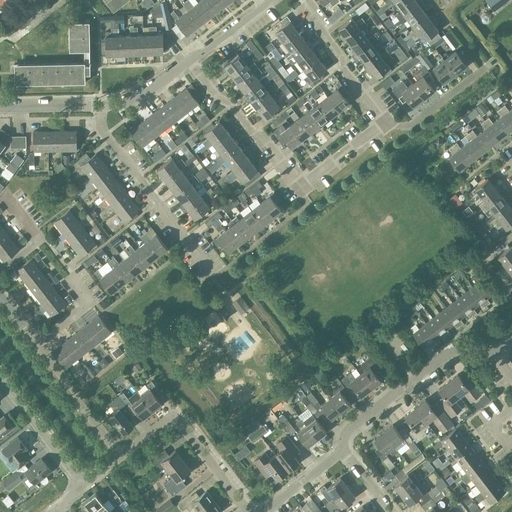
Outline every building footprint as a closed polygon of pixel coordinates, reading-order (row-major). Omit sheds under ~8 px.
[(4,0),(0,3),(0,12),(1,11),(0,10),(10,2),(18,12),(25,7),(19,0),(4,0)] [(118,10),(110,0),(107,3),(114,13),(118,10)] [(122,7),(117,0),(110,0),(118,10),(122,7)] [(151,6),(146,0),(143,0),(141,2),(147,9),(151,6)] [(209,18),(194,0),(188,0),(183,4),(188,10),(199,25),(209,18)] [(196,0),(194,0),(209,18),(218,11),(209,0),(200,0),(198,2),(196,0)] [(209,0),(218,11),(227,4),(223,0),(209,0)] [(391,0),(387,3),(387,4),(377,11),(379,15),(396,3),(399,8),(409,0),(391,0)] [(415,0),(409,0),(399,8),(403,12),(396,17),(399,20),(423,3),(421,0),(418,0),(417,1),(415,0)] [(494,12),(509,0),(485,0),(494,12)] [(163,19),(164,19),(166,30),(172,29),(170,17),(166,2),(160,3),(163,19)] [(355,10),(359,15),(369,8),(365,3),(355,10)] [(423,3),(399,20),(402,24),(408,20),(412,24),(426,14),(423,9),(426,6),(423,3)] [(188,10),(179,17),(190,32),(199,25),(188,10)] [(179,17),(174,11),(171,14),(175,20),(178,23),(172,28),(180,39),(187,34),(187,35),(190,32),(179,17)] [(415,29),(403,39),(400,35),(397,38),(402,45),(436,19),(433,15),(429,18),(426,14),(412,24),(415,29)] [(124,16),(114,16),(115,24),(117,24),(119,24),(124,23),(124,16)] [(389,17),(384,21),(389,28),(394,24),(391,21),(389,17)] [(342,39),(364,21),(362,18),(355,23),(351,18),(338,28),(342,33),(339,35),(342,39)] [(439,23),(436,19),(402,45),(407,51),(410,48),(406,43),(412,38),(415,41),(421,36),(425,41),(439,30),(435,26),(439,23)] [(283,42),(298,31),(290,21),(284,26),(280,21),(267,31),(274,39),(279,36),(283,42)] [(364,21),(342,39),(345,42),(347,40),(351,45),(364,35),(361,30),(367,25),(364,21)] [(120,24),(115,24),(116,55),(126,55),(125,36),(119,36),(119,28),(120,28),(120,24)] [(145,54),(144,35),(138,36),(138,27),(134,28),(135,54),(145,54)] [(154,54),(153,27),(149,27),(149,35),(144,35),(145,54),(154,54)] [(153,27),(154,54),(164,53),(163,35),(157,35),(157,27),(153,27)] [(107,56),(116,55),(115,28),(111,28),(111,32),(106,32),(106,37),(106,44),(101,44),(101,55),(107,54),(107,56)] [(130,36),(125,36),(126,55),(135,54),(134,28),(130,28),(130,36)] [(298,31),(283,42),(290,51),(305,40),(298,31)] [(443,37),(453,50),(458,46),(448,33),(443,37)] [(368,39),(364,35),(351,45),(354,49),(352,51),(355,55),(377,38),(374,34),(368,39)] [(377,38),(355,55),(357,58),(360,56),(363,61),(377,51),(374,47),(375,46),(378,50),(384,46),(380,42),(385,39),(382,35),(377,38)] [(312,50),(305,40),(290,51),(298,61),(312,50)] [(399,47),(395,41),(385,48),(387,50),(390,54),(399,47)] [(90,51),(90,43),(70,44),(70,51),(84,51),(90,51)] [(256,56),(260,52),(257,47),(252,51),(256,56)] [(312,50),(298,61),(305,70),(319,59),(312,50)] [(380,56),(377,51),(363,61),(367,66),(364,68),(367,71),(390,54),(387,50),(380,56)] [(443,57),(455,73),(466,65),(455,51),(449,56),(447,53),(443,57)] [(242,52),(239,54),(225,65),(232,75),(246,64),(242,59),(246,57),(242,52)] [(264,57),(260,52),(256,56),(259,60),(264,57)] [(427,70),(433,66),(423,52),(417,56),(424,66),(427,70)] [(390,54),(367,71),(370,75),(373,73),(376,78),(389,67),(386,63),(393,58),(390,54)] [(438,61),(440,63),(434,68),(444,82),(455,73),(443,57),(438,61)] [(319,59),(305,70),(309,75),(305,78),(308,82),(308,83),(311,88),(324,78),(321,73),(327,69),(319,59)] [(84,63),(77,63),(78,83),(85,83),(85,74),(84,63)] [(249,67),(246,64),(232,75),(239,83),(258,68),(255,63),(249,67)] [(269,74),(274,70),(270,65),(266,69),(269,74)] [(281,74),(286,70),(282,65),(278,69),(281,74)] [(424,66),(412,74),(417,80),(412,84),(424,98),(434,90),(429,84),(434,80),(427,70),(424,66)] [(258,68),(239,83),(246,92),(260,81),(256,77),(262,73),(258,68)] [(289,75),(286,70),(281,74),(285,78),(289,75)] [(395,82),(390,76),(381,84),(384,88),(385,90),(395,82)] [(266,90),(260,81),(246,92),(252,101),(266,90)] [(328,96),(339,110),(349,103),(344,97),(349,93),(340,81),(335,85),(338,89),(328,96)] [(424,98),(412,84),(408,87),(404,82),(393,90),(401,100),(406,96),(414,106),(424,98)] [(283,91),(288,88),(284,83),(279,87),(283,91)] [(319,85),(315,89),(318,93),(323,90),(319,85)] [(187,88),(175,97),(188,113),(199,104),(187,88)] [(288,88),(283,91),(286,96),(291,92),(288,88)] [(273,99),(266,90),(252,101),(259,110),(273,99)] [(491,96),(495,100),(503,94),(500,90),(491,96)] [(305,96),(308,100),(313,97),(310,92),(305,96)] [(293,94),(283,102),(287,107),(297,99),(293,94)] [(305,96),(301,100),(304,104),(309,101),(305,96)] [(328,96),(319,103),(330,118),(339,110),(328,96)] [(175,97),(164,106),(176,121),(188,113),(175,97)] [(280,108),(273,99),(259,110),(266,119),(280,108)] [(304,104),(301,100),(296,103),(300,108),(304,104)] [(330,118),(319,103),(309,111),(320,125),(330,118)] [(481,104),(476,108),(482,116),(488,112),(481,104)] [(164,106),(153,114),(165,130),(176,121),(164,106)] [(505,106),(501,108),(511,122),(511,108),(509,111),(505,106)] [(497,111),(502,117),(497,120),(507,133),(511,129),(511,122),(501,108),(497,111)] [(471,120),(480,114),(476,109),(467,115),(471,120)] [(286,111),(282,114),(285,119),(290,115),(286,111)] [(320,125),(309,111),(300,118),(311,132),(320,125)] [(153,114),(142,123),(155,138),(165,130),(153,114)] [(282,114),(277,118),(280,123),(285,119),(282,114)] [(206,116),(196,124),(199,128),(209,120),(206,116)] [(300,118),(291,125),(302,140),(311,132),(300,118)] [(463,118),(459,121),(463,126),(464,127),(468,124),(463,118)] [(507,133),(497,120),(493,123),(489,118),(485,121),(499,139),(507,133)] [(212,123),(204,130),(206,132),(205,133),(209,137),(203,142),(205,146),(226,129),(220,121),(214,126),(212,123)] [(459,121),(451,127),(454,131),(462,125),(459,121)] [(499,139),(485,121),(481,124),(485,129),(481,133),(491,145),(499,139)] [(155,138),(142,123),(131,131),(143,147),(155,138)] [(283,125),(279,128),(274,132),(283,145),(286,142),(288,141),(292,147),(302,140),(291,125),(286,129),(283,125)] [(226,129),(205,146),(199,150),(202,153),(208,149),(214,144),(218,149),(233,137),(226,129)] [(491,145),(481,133),(477,136),(473,130),(469,133),(483,152),(491,145)] [(62,132),(62,151),(77,151),(77,131),(62,132)] [(49,152),(48,132),(34,132),(35,152),(49,152)] [(62,151),(62,132),(48,132),(49,152),(62,151)] [(185,133),(174,141),(177,146),(188,137),(185,133)] [(315,137),(321,146),(327,142),(321,133),(315,137)] [(483,152),(469,133),(465,136),(469,142),(465,145),(475,158),(483,152)] [(222,154),(221,154),(215,159),(218,162),(239,146),(233,137),(218,149),(222,154)] [(432,143),(437,149),(444,144),(439,137),(432,143)] [(192,139),(188,142),(192,147),(196,144),(192,139)] [(168,144),(172,149),(176,145),(172,140),(168,144)] [(475,158),(465,145),(461,148),(457,142),(453,146),(467,164),(475,158)] [(239,146),(218,162),(209,169),(212,174),(221,166),(220,165),(227,160),(230,165),(245,154),(239,146)] [(467,164),(453,146),(448,149),(453,155),(449,158),(459,171),(467,164)] [(162,158),(167,154),(162,149),(157,152),(162,158)] [(185,153),(189,159),(193,155),(189,150),(185,153)] [(12,160),(19,166),(20,166),(24,160),(16,154),(12,160)] [(90,177),(105,165),(97,154),(81,166),(90,177)] [(234,170),(233,171),(227,175),(227,174),(218,181),(221,185),(252,162),(245,154),(230,165),(234,170)] [(182,159),(176,163),(172,159),(158,170),(164,178),(194,156),(193,155),(189,159),(184,162),(182,159)] [(194,156),(164,178),(170,186),(185,175),(181,170),(187,165),(187,166),(196,159),(194,156)] [(19,166),(12,160),(6,168),(14,173),(19,166)] [(62,162),(55,167),(59,172),(65,167),(62,162)] [(252,162),(221,185),(223,188),(233,181),(239,176),(243,182),(246,187),(255,180),(251,176),(258,170),(252,162)] [(293,169),(299,177),(306,172),(300,164),(293,169)] [(105,165),(90,177),(99,188),(114,176),(105,165)] [(188,179),(185,175),(170,186),(177,194),(206,172),(203,168),(188,179)] [(206,172),(177,194),(183,203),(198,191),(193,186),(199,181),(200,183),(209,176),(206,172)] [(114,176),(99,188),(107,199),(123,187),(114,176)] [(482,197),(495,187),(488,178),(475,189),(469,194),(472,198),(478,193),(482,197)] [(253,193),(256,197),(262,193),(259,189),(263,186),(259,181),(250,188),(253,193)] [(123,187),(107,199),(116,210),(131,198),(123,187)] [(495,187),(482,197),(485,201),(480,205),(482,209),(501,194),(495,187)] [(198,191),(183,203),(189,211),(210,195),(214,192),(211,188),(201,196),(198,191)] [(253,193),(250,188),(245,192),(249,196),(253,193)] [(262,203),(272,218),(282,210),(275,202),(279,199),(274,192),(270,195),(270,196),(262,203)] [(463,203),(456,194),(449,200),(456,209),(463,203)] [(501,194),(482,209),(485,213),(491,209),(494,213),(507,202),(501,194)] [(210,195),(189,211),(196,219),(210,208),(206,202),(212,198),(210,195)] [(100,197),(95,201),(98,205),(103,201),(100,197)] [(140,210),(131,198),(116,210),(125,222),(140,210)] [(236,198),(232,201),(239,210),(241,208),(238,204),(240,203),(236,198)] [(239,210),(232,201),(227,205),(231,210),(235,207),(238,211),(239,210)] [(511,208),(507,202),(494,213),(497,217),(492,221),(495,225),(511,211),(511,208)] [(272,218),(262,203),(253,210),(264,224),(272,218)] [(481,209),(475,212),(479,221),(485,218),(481,209)] [(63,234),(79,222),(70,210),(55,222),(63,234)] [(253,210),(244,217),(255,231),(264,224),(253,210)] [(511,224),(511,211),(495,225),(498,229),(504,225),(507,229),(511,224)] [(214,215),(218,220),(222,216),(219,212),(214,215)] [(218,220),(214,215),(205,222),(209,228),(213,225),(216,228),(221,224),(218,220)] [(255,231),(244,217),(240,220),(237,216),(232,220),(246,238),(255,231)] [(473,216),(469,220),(473,225),(477,221),(473,216)] [(143,218),(137,220),(140,228),(147,225),(143,218)] [(246,238),(232,220),(227,224),(230,228),(226,231),(237,245),(246,238)] [(79,222),(63,234),(72,245),(87,233),(79,222)] [(94,238),(101,232),(95,225),(88,231),(94,238)] [(2,227),(0,228),(0,246),(11,238),(2,227)] [(237,245),(226,231),(214,241),(219,247),(223,244),(229,252),(237,245)] [(143,235),(160,256),(168,249),(157,235),(152,238),(147,232),(143,235)] [(96,244),(87,233),(72,245),(80,256),(96,244)] [(145,243),(140,247),(152,262),(160,256),(143,235),(140,237),(145,243)] [(27,241),(23,236),(19,240),(23,244),(27,241)] [(107,241),(104,236),(99,239),(103,244),(107,241)] [(19,249),(11,238),(0,246),(0,256),(4,261),(19,249)] [(152,262),(140,247),(135,251),(126,240),(123,243),(127,247),(144,269),(152,262)] [(505,266),(511,260),(511,246),(498,257),(505,266)] [(129,256),(124,260),(120,253),(119,254),(135,275),(144,269),(127,247),(124,250),(129,256)] [(41,258),(38,254),(33,258),(37,262),(41,258)] [(135,275),(119,254),(111,260),(127,281),(135,275)] [(88,259),(92,264),(97,259),(94,255),(88,259)] [(40,270),(32,259),(16,271),(25,282),(40,270)] [(113,269),(108,272),(119,287),(127,281),(111,260),(108,262),(113,269)] [(40,270),(25,282),(33,293),(49,281),(40,270)] [(119,287),(108,272),(103,276),(98,270),(94,273),(99,279),(99,278),(111,294),(119,287)] [(49,281),(33,293),(41,304),(57,291),(49,281)] [(480,282),(473,288),(487,306),(490,303),(487,298),(490,296),(480,282)] [(473,288),(466,293),(477,306),(480,304),(483,308),(487,306),(473,288)] [(57,291),(41,304),(51,316),(66,304),(57,291)] [(466,293),(460,298),(474,316),(477,313),(474,309),(477,306),(466,293)] [(65,299),(70,304),(74,301),(70,295),(65,299)] [(241,315),(250,308),(241,297),(232,303),(241,315)] [(460,298),(453,303),(464,316),(467,314),(470,319),(474,316),(460,298)] [(453,303),(446,308),(460,326),(464,323),(460,319),(464,316),(453,303)] [(224,308),(217,314),(223,322),(230,316),(224,308)] [(446,308),(440,313),(450,327),(453,325),(457,329),(460,326),(446,308)] [(450,327),(440,313),(433,318),(447,336),(451,334),(447,329),(450,327)] [(88,325),(100,342),(112,333),(99,316),(88,325)] [(447,336),(433,318),(427,323),(437,337),(440,335),(444,339),(447,336)] [(437,337),(427,323),(420,329),(434,347),(438,344),(434,339),(437,337)] [(100,342),(88,325),(76,334),(89,351),(100,342)] [(434,347),(420,329),(413,334),(424,348),(427,345),(431,349),(434,347)] [(76,334),(65,343),(78,359),(89,351),(76,334)] [(236,360),(250,352),(248,348),(254,344),(249,334),(228,346),(236,360)] [(78,359),(65,343),(54,352),(67,368),(78,359)] [(117,358),(123,354),(119,348),(113,353),(117,358)] [(361,375),(371,389),(381,381),(374,371),(378,368),(371,358),(362,364),(366,370),(361,375)] [(105,360),(102,360),(98,362),(103,368),(108,364),(105,360)] [(137,364),(132,367),(137,373),(142,369),(137,364)] [(492,379),(498,373),(493,368),(487,373),(492,379)] [(371,389),(361,375),(355,379),(350,372),(341,380),(349,389),(347,390),(353,397),(355,400),(361,395),(362,396),(371,389)] [(86,383),(91,379),(92,378),(88,373),(84,376),(83,379),(86,383)] [(335,394),(330,398),(341,412),(351,404),(348,401),(342,394),(347,390),(335,374),(330,378),(336,387),(332,391),(335,394)] [(458,374),(449,382),(459,396),(463,393),(467,398),(472,393),(476,398),(482,394),(471,380),(466,384),(463,380),(458,374)] [(110,379),(114,391),(126,387),(122,375),(110,379)] [(310,384),(307,380),(301,385),(304,389),(310,384)] [(147,385),(151,390),(142,397),(153,411),(162,404),(155,394),(159,391),(152,381),(147,385)] [(449,382),(439,389),(444,395),(447,400),(441,405),(451,417),(457,413),(453,408),(458,404),(455,400),(459,396),(449,382)] [(153,411),(142,397),(141,397),(137,392),(128,399),(123,393),(119,397),(127,408),(132,404),(143,418),(153,411)] [(314,406),(319,402),(311,392),(310,393),(306,396),(314,406)] [(486,395),(482,399),(487,405),(491,401),(486,395)] [(302,419),(301,419),(317,440),(327,432),(321,425),(317,419),(322,416),(314,406),(306,396),(302,400),(312,414),(303,421),(302,419)] [(127,408),(119,397),(109,404),(114,410),(107,415),(114,424),(112,425),(116,430),(118,429),(122,434),(133,426),(122,412),(127,408)] [(341,412),(330,398),(321,405),(326,412),(332,419),(341,412)] [(273,411),(276,414),(289,404),(287,400),(273,411)] [(415,408),(427,423),(432,419),(443,433),(454,424),(440,406),(434,410),(426,400),(415,408)] [(427,423),(415,408),(405,416),(414,428),(409,432),(417,442),(427,434),(424,431),(430,426),(427,423)] [(278,418),(291,435),(296,431),(284,414),(278,418)] [(0,436),(12,427),(3,415),(0,417),(0,436)] [(317,440),(301,419),(296,423),(301,430),(297,434),(308,447),(317,440)] [(254,427),(262,436),(264,435),(265,437),(272,432),(266,424),(264,426),(263,425),(263,426),(260,422),(254,427)] [(383,433),(398,451),(398,450),(403,446),(400,442),(404,439),(393,425),(383,433)] [(262,436),(254,427),(246,433),(249,436),(248,437),(253,443),(262,436)] [(448,450),(464,438),(457,429),(441,441),(434,446),(436,449),(444,444),(448,450)] [(398,451),(383,433),(374,440),(385,454),(389,451),(392,455),(398,451)] [(292,453),(298,448),(287,434),(275,444),(281,451),(276,455),(288,471),(299,462),(294,456),(292,453)] [(2,449),(0,450),(0,456),(12,472),(18,467),(28,459),(21,452),(26,448),(17,437),(2,449)] [(464,438),(448,450),(453,456),(448,460),(450,463),(471,447),(464,438)] [(406,443),(413,452),(418,448),(411,439),(406,443)] [(471,447),(450,463),(452,466),(457,462),(462,468),(478,456),(471,447)] [(169,471),(184,460),(176,450),(169,455),(165,449),(151,460),(159,470),(165,466),(169,471)] [(243,456),(239,450),(235,453),(240,459),(243,456)] [(288,471),(276,455),(271,459),(266,453),(255,461),(267,477),(272,473),(277,479),(288,471)] [(403,469),(407,474),(427,459),(422,453),(403,469)] [(478,456),(462,468),(467,474),(462,477),(464,480),(484,464),(478,456)] [(145,457),(136,463),(141,469),(149,462),(145,457)] [(383,460),(390,469),(394,466),(387,457),(383,460)] [(26,472),(19,476),(21,479),(29,488),(35,483),(39,480),(41,482),(42,483),(44,483),(47,481),(47,479),(47,477),(45,475),(51,471),(41,458),(25,471),(26,472)] [(184,460),(169,471),(174,477),(164,484),(173,496),(187,486),(181,479),(192,471),(184,460)] [(444,467),(450,463),(448,460),(442,464),(439,461),(435,465),(439,471),(444,467)] [(484,464),(464,480),(467,483),(471,480),(476,486),(491,474),(484,464)] [(451,473),(446,466),(440,471),(445,478),(451,473)] [(385,483),(395,475),(392,470),(381,478),(385,483)] [(8,486),(7,487),(9,489),(21,479),(15,471),(2,481),(3,481),(8,486)] [(408,476),(401,482),(395,486),(402,496),(416,485),(420,481),(413,472),(408,475),(408,476)] [(491,474),(476,486),(481,492),(476,495),(478,499),(498,482),(491,474)] [(334,498),(348,487),(341,478),(327,489),(334,498)] [(498,482),(478,499),(480,502),(486,498),(490,504),(506,492),(498,482)] [(423,494),(422,493),(416,485),(402,496),(409,505),(423,494)] [(458,495),(463,491),(458,485),(454,489),(458,495)] [(437,486),(427,493),(431,498),(441,491),(438,488),(437,486)] [(348,487),(334,498),(342,508),(356,497),(348,487)] [(444,495),(441,491),(431,498),(435,502),(444,495)] [(87,511),(90,511),(103,502),(96,492),(81,503),(87,511)] [(199,511),(200,511),(214,501),(207,492),(196,500),(192,495),(179,505),(183,510),(187,508),(189,511),(195,506),(199,511)] [(469,497),(463,502),(467,507),(473,502),(469,497)] [(170,499),(156,510),(157,511),(166,511),(175,505),(170,499)] [(307,504),(313,511),(315,511),(320,509),(313,500),(307,504)] [(214,501),(200,511),(220,511),(222,511),(214,501)] [(328,511),(331,511),(335,504),(327,501),(323,509),(328,511)] [(110,511),(103,502),(90,511),(110,511)] [(468,508),(471,511),(480,511),(481,511),(475,503),(468,508)]
